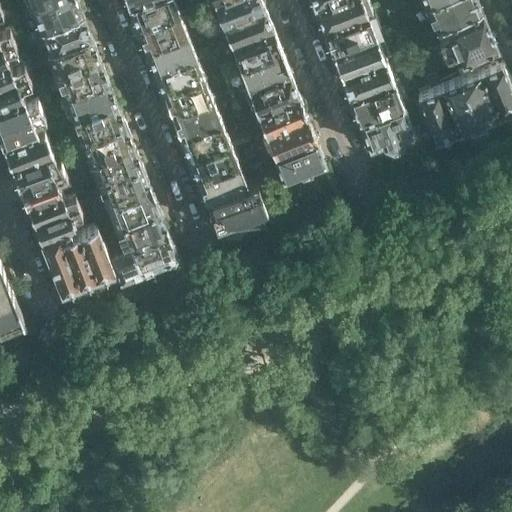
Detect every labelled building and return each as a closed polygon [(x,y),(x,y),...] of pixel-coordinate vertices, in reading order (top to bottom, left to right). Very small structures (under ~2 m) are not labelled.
[(83,11),(79,0),(38,0),(28,4),(30,10),(36,8),(43,26),(83,11)] [(179,10),(174,0),(141,0),(130,4),(139,26),(179,10)] [(264,1),(263,0),(215,0),(222,17),(264,1)] [(369,10),(365,0),(327,0),(316,4),(325,27),(369,10)] [(398,9),(394,0),(381,0),(387,13),(398,9)] [(481,5),(478,0),(429,0),(426,1),(435,24),(445,20),(481,5)] [(272,24),(264,1),(222,17),(216,20),(225,42),(231,40),(272,24)] [(489,26),(481,5),(445,20),(450,31),(438,35),(441,45),(489,26)] [(187,32),(179,10),(139,26),(147,47),(187,32)] [(378,32),(369,10),(325,27),(334,49),(378,32)] [(93,35),(83,11),(43,26),(53,50),(93,35)] [(281,47),(272,24),(231,40),(240,63),(281,47)] [(498,46),(489,26),(441,45),(445,55),(457,50),(462,61),(498,46)] [(409,35),(406,27),(395,32),(398,39),(409,35)] [(0,41),(11,37),(8,28),(0,31),(0,41)] [(196,53),(187,32),(147,47),(155,69),(196,53)] [(387,55),(378,32),(334,49),(342,72),(387,55)] [(101,56),(93,35),(53,50),(47,52),(56,73),(101,56)] [(0,62),(9,59),(5,50),(15,46),(11,37),(0,41),(0,62)] [(290,69),(281,47),(240,63),(249,85),(290,69)] [(204,75),(196,53),(155,69),(164,91),(204,75)] [(396,77),(387,55),(342,72),(351,94),(396,77)] [(110,78),(101,56),(56,73),(65,95),(110,78)] [(511,81),(504,61),(503,59),(503,58),(481,67),(498,110),(511,104),(511,81)] [(0,82),(25,72),(22,63),(12,67),(9,59),(0,62),(0,82)] [(499,110),(498,110),(481,67),(461,75),(478,119),(499,110)] [(299,92),(290,69),(249,85),(258,108),(299,92)] [(458,126),(440,83),(436,71),(426,75),(431,87),(419,91),(422,100),(417,102),(418,105),(417,106),(425,126),(426,126),(428,129),(433,127),(436,135),(458,126)] [(0,102),(22,93),(19,86),(29,82),(25,72),(0,82),(0,102)] [(213,97),(204,75),(164,91),(172,112),(213,97)] [(478,119),(461,75),(440,83),(458,126),(458,127),(478,119)] [(405,100),(396,77),(351,94),(360,117),(405,100)] [(118,99),(110,78),(65,95),(73,116),(118,99)] [(307,115),(299,92),(258,108),(267,131),(307,115)] [(0,123),(40,107),(36,98),(26,102),(22,93),(0,102),(0,123)] [(221,118),(213,97),(172,112),(181,134),(221,118)] [(127,121),(118,99),(73,116),(82,138),(127,121)] [(415,127),(405,100),(360,117),(371,144),(383,140),(385,144),(391,146),(400,143),(402,137),(401,133),(415,127)] [(37,129),(33,120),(43,116),(40,107),(0,123),(0,132),(4,143),(37,129)] [(316,138),(307,115),(267,131),(276,153),(316,138)] [(230,140),(221,118),(181,134),(189,156),(230,140)] [(135,142),(127,121),(82,138),(91,159),(135,142)] [(51,149),(43,127),(37,129),(4,143),(13,164),(46,151),(51,149)] [(325,161),(316,137),(316,138),(276,153),(285,176),(296,172),(304,179),(313,175),(314,165),(325,161)] [(238,162),(230,140),(189,156),(198,177),(238,162)] [(144,164),(135,142),(91,159),(99,181),(144,164)] [(20,183),(63,166),(59,157),(49,161),(46,151),(13,164),(20,183)] [(246,183),(238,162),(198,177),(206,199),(207,199),(246,183)] [(152,186),(144,164),(99,181),(108,202),(152,186)] [(60,186),(57,179),(67,175),(63,166),(20,183),(27,200),(60,186)] [(267,207),(260,187),(257,179),(246,183),(207,199),(217,225),(267,207)] [(35,219),(77,202),(74,193),(64,197),(60,186),(27,200),(35,219)] [(161,207),(152,186),(108,202),(117,224),(161,207)] [(74,223),(71,215),(81,211),(77,202),(35,219),(42,236),(60,228),(69,225),(74,223)] [(169,229),(161,207),(117,224),(125,245),(169,229)] [(115,266),(109,251),(101,230),(97,222),(81,228),(99,272),(115,266)] [(99,272),(81,228),(72,232),(69,225),(60,228),(81,279),(99,272)] [(81,279),(60,228),(42,236),(62,285),(61,285),(62,287),(64,286),(81,279)] [(175,255),(178,250),(177,249),(169,229),(125,245),(109,251),(115,266),(117,271),(120,276),(174,256),(175,255)] [(0,322),(22,314),(5,272),(0,257),(0,322)] [(126,293),(120,276),(117,271),(111,274),(120,295),(126,293)]
